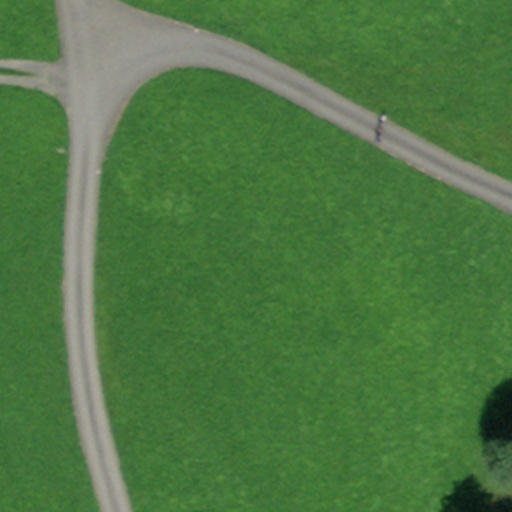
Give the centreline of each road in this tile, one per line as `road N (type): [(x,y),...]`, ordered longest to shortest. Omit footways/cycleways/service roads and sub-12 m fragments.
road 1 (track): [(117,511),(86,392),(78,297),(87,68),(71,0)]
road 2 (track): [(87,68),(172,45),(249,64),(511,195)]
